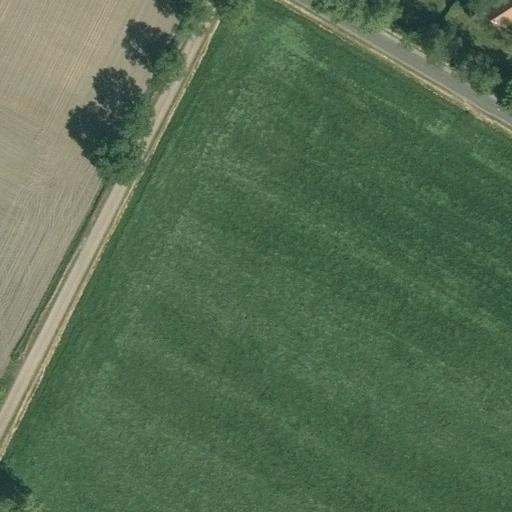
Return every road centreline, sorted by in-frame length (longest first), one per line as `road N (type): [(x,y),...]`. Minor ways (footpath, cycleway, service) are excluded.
road 1 (track): [(0,427),(217,0)]
road 2 (unclassified): [(511,116),(308,0)]
